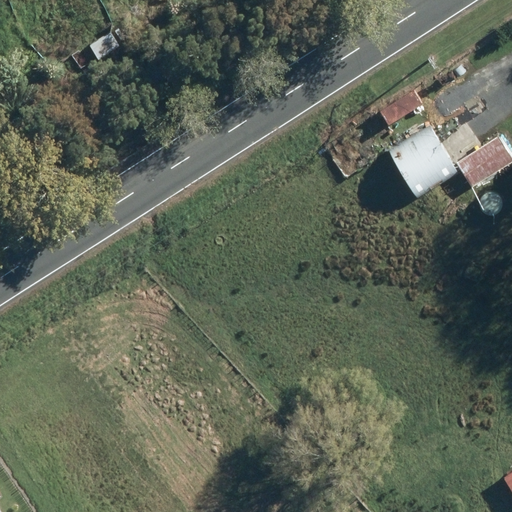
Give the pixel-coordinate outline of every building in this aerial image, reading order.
[(115,0),(7,0),(5,2),(53,62),(122,8),(115,0)] [(172,0),(183,14),(201,0),(172,0)] [(415,91),(381,112),(392,129),(425,108),(415,91)] [(392,145),(422,191),(463,166),(434,119),(392,145)] [(511,150),(498,130),(459,157),(476,182),(511,156),(511,150)] [(0,511),(14,511),(0,490),(0,511)]
